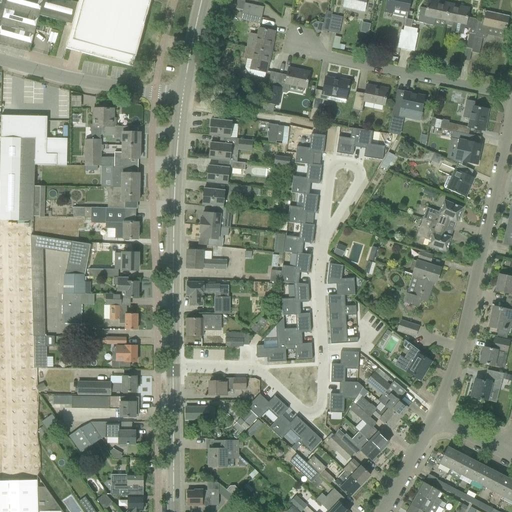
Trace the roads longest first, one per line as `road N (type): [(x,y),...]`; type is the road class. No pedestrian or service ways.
road 1 (residential): [(174,365),(256,369),(307,414),(319,409),(322,226)]
road 2 (residential): [(434,418),(459,349),(511,107)]
road 3 (tertiary): [(174,365),(181,99)]
road 4 (residential): [(511,99),(292,52)]
road 5 (unclassified): [(181,99),(0,62)]
road 6 (tertiary): [(173,511),(174,365)]
road 7 (residential): [(322,226),(332,164),(359,174),(333,220)]
